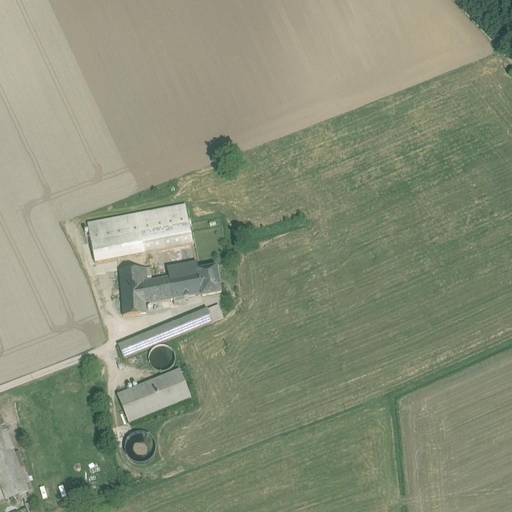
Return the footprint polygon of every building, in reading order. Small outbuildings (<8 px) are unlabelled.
[(186,207),(87,225),(91,243),(140,234),(189,225),(186,207)] [(189,225),(140,234),(144,254),(193,245),(189,225)] [(140,234),(91,243),(95,264),(144,254),(140,234)] [(197,265),(167,270),(169,278),(147,282),(146,269),(119,271),(123,317),(146,315),(146,305),(173,300),(174,306),(186,304),(185,298),(201,295),(197,271),(198,271),(197,265)] [(198,271),(197,271),(201,295),(202,297),(221,293),(216,267),(198,271)] [(218,306),(207,311),(213,323),(223,319),(218,306)] [(207,311),(118,347),(124,359),(213,323),(207,311)] [(166,347),(163,347),(161,347),(159,347),(157,348),(156,348),(154,349),(153,350),(152,351),(150,353),(149,355),(149,356),(148,358),(148,360),(148,362),(149,363),(149,365),(150,366),(150,367),(152,369),(153,370),(155,372),(157,372),(159,373),(162,373),(165,373),(166,372),(169,371),(171,370),(172,369),(173,367),(174,365),(174,364),(175,362),(175,360),(175,358),(174,357),(174,355),(173,354),(173,353),(171,351),(169,349),(168,348),(166,347)] [(180,371),(117,396),(129,425),(191,400),(180,371)] [(29,492),(4,426),(0,428),(0,483),(6,500),(29,492)] [(135,464),(155,456),(144,431),(124,439),(135,464)]
